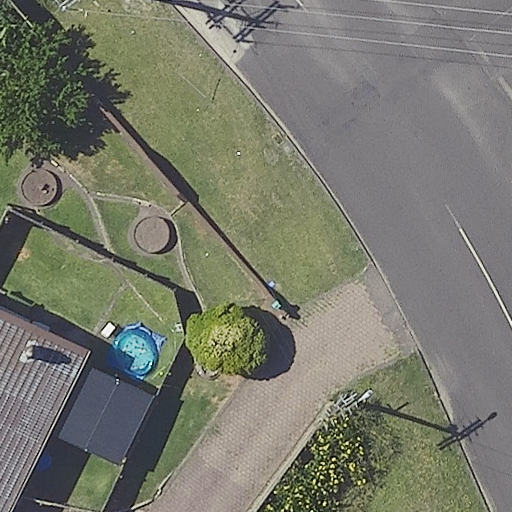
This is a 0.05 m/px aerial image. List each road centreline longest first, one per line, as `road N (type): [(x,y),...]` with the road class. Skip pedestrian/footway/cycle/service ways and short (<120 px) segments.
road 1 (tertiary): [(386,103),(511,318)]
road 2 (residential): [(511,10),(386,103)]
road 3 (tertiary): [(295,0),(386,103)]
